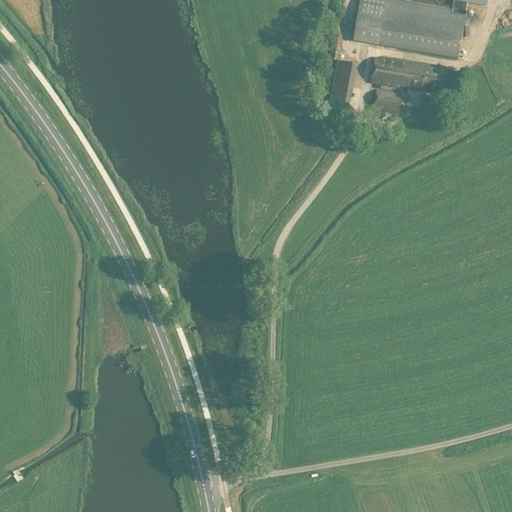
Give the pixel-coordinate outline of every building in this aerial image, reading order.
[(451,8),(405,0),(358,0),(352,39),(457,57),(465,10),(451,8)] [(452,0),(451,8),(465,10),(467,0),(485,3),(485,0),(452,0)] [(370,81),(437,93),(441,68),(374,57),(370,81)] [(336,60),(329,99),(348,102),(355,64),(336,60)] [(402,112),(405,94),(375,88),(372,107),(402,112)]
